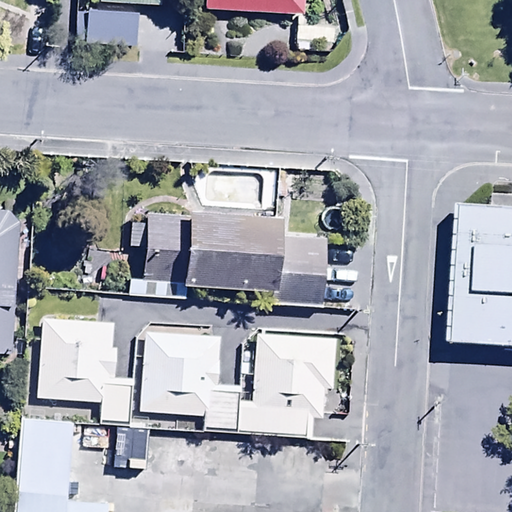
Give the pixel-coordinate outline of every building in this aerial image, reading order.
[(97,0),(97,11),(158,13),(158,0),(97,0)] [(202,0),(201,17),(303,23),(304,0),(202,0)] [(136,52),(137,20),(74,19),(74,50),(136,52)] [(511,206),(457,203),(450,342),(511,344),(511,206)] [(0,361),(8,362),(16,230),(3,216),(0,216),(0,361)] [(275,230),(143,218),(142,229),(128,228),(126,254),(141,255),(138,284),(179,288),(179,293),(269,301),(269,309),(317,314),(323,249),(273,244),(275,230)] [(37,325),(33,404),(96,408),(95,427),(127,428),(130,385),(112,384),(114,353),(109,352),(110,329),(37,325)] [(142,338),(137,415),(202,420),(201,433),(310,441),(311,424),(319,425),(322,396),(331,397),(335,346),(254,340),(250,393),(214,390),(217,344),(142,338)]
